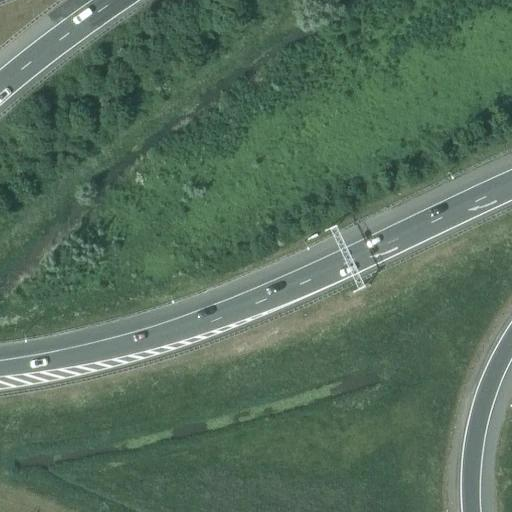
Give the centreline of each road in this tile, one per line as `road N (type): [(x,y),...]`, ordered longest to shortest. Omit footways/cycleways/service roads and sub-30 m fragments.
road 1 (motorway): [(511,187),(259,303),(167,336),(0,370)]
road 2 (motorway): [(471,511),(479,412),(511,340)]
road 3 (motorway): [(115,0),(0,88)]
